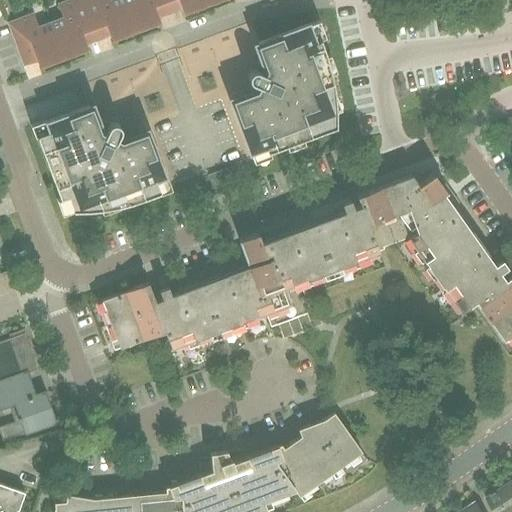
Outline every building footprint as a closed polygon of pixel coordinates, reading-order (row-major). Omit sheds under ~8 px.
[(97,38),(83,0),(70,0),(57,5),(62,18),(50,22),(64,58),(87,49),(85,42),(97,38)] [(136,31),(124,0),(110,0),(109,0),(83,0),(97,38),(108,34),(111,41),(136,31)] [(169,11),(165,0),(124,0),(136,31),(160,22),(157,16),(169,11)] [(165,0),(169,11),(181,7),(183,14),(208,5),(206,0),(165,0)] [(50,22),(37,27),(32,14),(8,23),(17,48),(29,43),(39,67),(64,58),(50,22)] [(208,175),(251,159),(253,164),(341,132),(341,110),(340,94),(336,72),(332,56),(317,14),(257,37),(252,22),(81,85),(81,86),(25,107),(34,130),(27,132),(55,207),(63,204),(66,210),(66,217),(87,216),(98,215),(113,213),(133,208),(144,204),(177,192),(175,187),(208,175)] [(362,194),(383,249),(384,248),(392,246),(407,240),(460,315),(475,304),(503,343),(511,336),(511,276),(500,285),(446,207),(452,202),(432,175),(417,186),(411,176),(362,194)] [(310,313),(299,282),(378,253),(377,251),(383,249),(362,194),(357,196),(362,211),(291,237),(286,223),(277,227),(278,231),(263,237),(264,239),(259,241),(256,233),(238,240),(249,272),(156,306),(148,282),(102,300),(119,348),(165,331),(169,343),(171,349),(266,314),(271,327),(278,325),(310,313)] [(349,211),(358,207),(353,194),(344,197),(349,211)] [(494,267),(499,275),(507,270),(501,262),(494,267)] [(161,299),(170,296),(166,287),(170,278),(160,273),(155,283),(161,299)] [(310,313),(278,325),(283,338),(284,340),(317,328),(321,326),(320,323),(316,311),(310,313)] [(0,381),(25,372),(26,374),(35,371),(21,334),(0,342),(0,381)] [(34,396),(26,374),(25,372),(0,381),(0,408),(4,407),(5,409),(15,405),(19,417),(13,419),(14,422),(0,426),(0,435),(2,441),(54,422),(43,393),(34,396)] [(268,511),(264,502),(295,491),(298,495),(317,482),(341,473),(340,466),(360,452),(332,413),(323,420),(296,430),(299,436),(282,448),(280,445),(243,458),(240,451),(209,453),(209,457),(197,459),(199,474),(164,487),(164,491),(145,493),(141,487),(115,497),(92,499),(65,494),(64,501),(54,502),(54,511),(268,511)] [(15,511),(19,510),(25,493),(0,484),(0,511),(15,511)] [(511,511),(511,492),(507,485),(486,499),(494,511),(511,511)]
